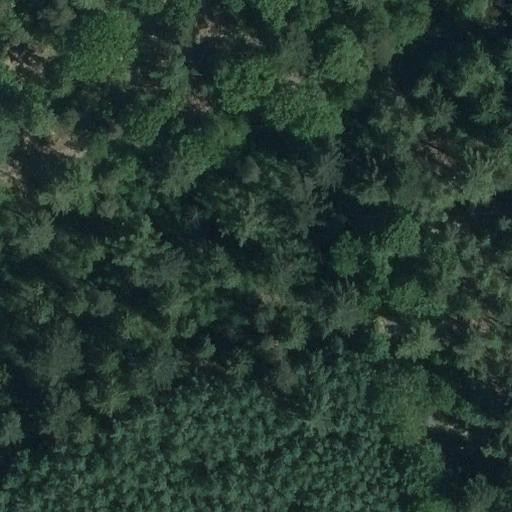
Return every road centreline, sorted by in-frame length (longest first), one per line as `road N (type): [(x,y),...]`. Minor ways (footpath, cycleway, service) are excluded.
road 1 (tertiary): [(455,511),(295,0)]
road 2 (track): [(357,62),(0,176)]
